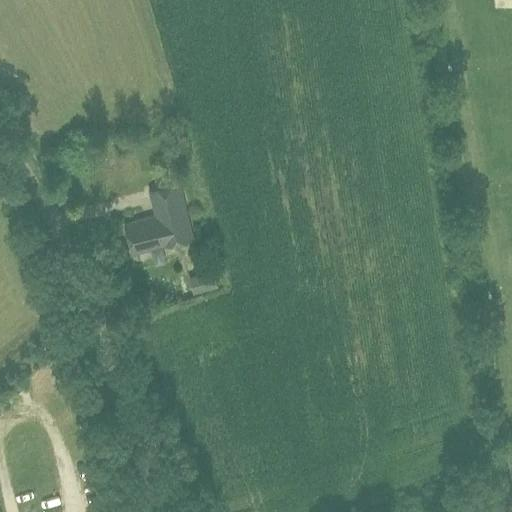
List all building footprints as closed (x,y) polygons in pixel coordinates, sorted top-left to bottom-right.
[(459,48),(469,47),(467,27),(457,28),(459,48)] [(463,86),(484,86),(484,64),(463,64),(463,86)] [(465,110),(494,109),(493,96),(464,97),(465,110)] [(471,140),(490,139),(489,120),(470,121),(471,140)] [(511,197),(511,175),(501,176),(502,198),(511,197)] [(150,190),(157,216),(126,223),(134,253),(161,246),(161,247),(194,238),(180,183),(150,190)] [(506,239),(510,221),(490,217),(486,235),(506,239)] [(212,271),(187,278),(193,297),(217,290),(212,271)] [(499,316),(511,315),(511,291),(498,292),(499,316)]
